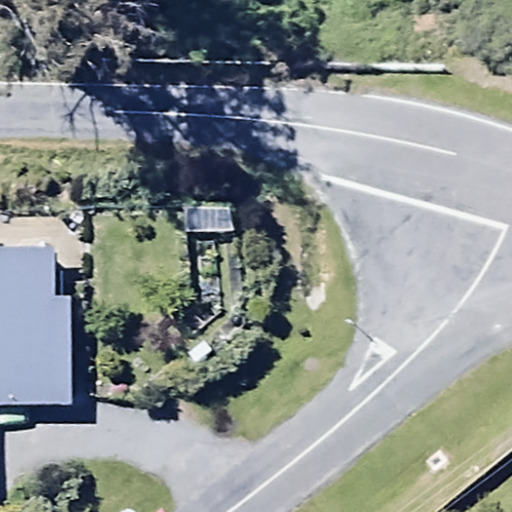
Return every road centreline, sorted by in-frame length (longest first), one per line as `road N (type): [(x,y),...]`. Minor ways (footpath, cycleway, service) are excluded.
road 1 (residential): [(511,174),(312,126),(111,111),(0,114)]
road 2 (residential): [(227,511),(417,352),(478,272),(511,193)]
